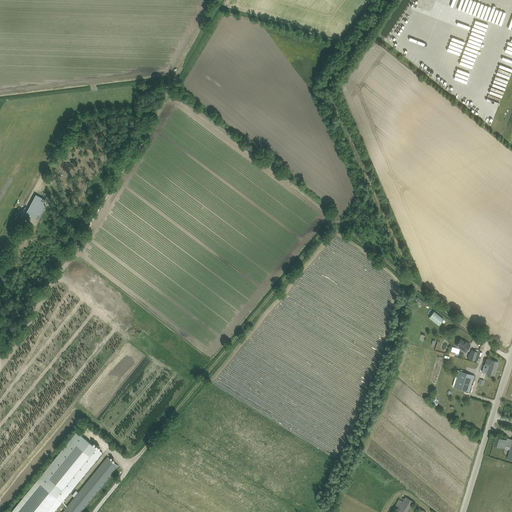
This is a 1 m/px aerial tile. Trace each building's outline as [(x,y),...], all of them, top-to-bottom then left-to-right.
[(489,80),(502,86),(504,81),(499,79),(498,81),(493,78),(495,74),(493,73),(489,80)] [(45,200),(39,197),(30,214),(36,217),(38,213),(41,214),(46,205),(43,204),(45,200)] [(434,311),(429,317),(439,325),(444,319),(434,311)] [(456,345),(465,352),(471,344),(465,340),(464,341),(461,339),(456,345)] [(496,370),(498,362),(491,360),(490,360),(487,359),(485,365),(489,366),(486,373),(494,375),(493,375),(494,374),(495,370),(496,370)] [(459,370),(454,387),(469,392),(475,375),(459,370)] [(54,511),(60,504),(63,502),(103,453),(77,432),(36,481),(11,511),(54,511)] [(507,458),(511,459),(511,439),(507,438),(507,440),(496,436),(493,445),(505,448),(506,446),(510,447),(507,458)] [(67,507),(63,502),(60,504),(65,509),(62,511),(81,511),(86,506),(119,466),(108,457),(67,507)] [(426,511),(419,508),(416,511),(409,511),(415,502),(405,497),(403,501),(399,499),(395,507),(398,509),(396,511),(426,511)]
